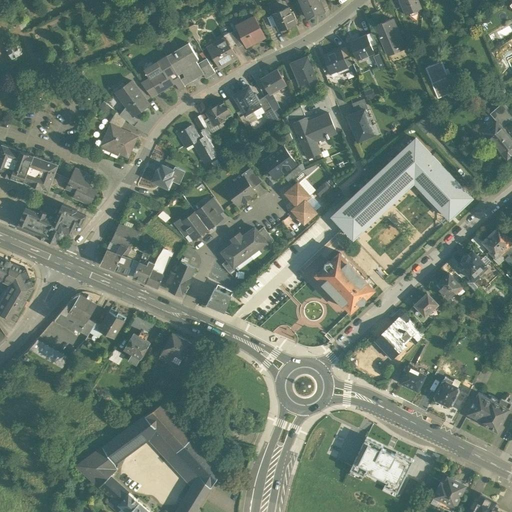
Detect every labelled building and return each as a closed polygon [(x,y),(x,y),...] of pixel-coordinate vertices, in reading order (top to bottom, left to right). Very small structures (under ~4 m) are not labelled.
[(318,0),(298,0),(307,18),(316,14),(315,11),(322,7),(318,0)] [(417,0),(399,0),(406,15),(421,9),(417,0)] [(295,24),(288,8),(272,15),(273,16),(277,26),(280,31),(295,24)] [(379,11),(370,15),(375,26),(376,26),(383,23),(379,11)] [(273,16),(267,18),(272,28),(277,26),(273,16)] [(264,36),(254,17),(253,17),(244,22),(243,22),(245,25),(238,29),(236,26),(237,30),(242,39),(241,39),(244,45),(246,48),(258,42),(257,40),(264,36)] [(383,23),(376,26),(388,55),(404,48),(392,19),(383,23)] [(237,30),(229,34),(235,43),(238,48),(244,45),(241,39),(242,39),(237,30)] [(229,33),(223,36),(224,38),(225,38),(230,47),(235,43),(229,34),(229,33)] [(377,44),(372,33),(366,35),(371,47),(377,44)] [(366,35),(350,42),(357,60),(374,53),(371,47),(366,35)] [(224,38),(214,44),(215,45),(207,50),(219,69),(225,65),(224,63),(236,57),(230,47),(225,38),(224,38)] [(24,58),(15,39),(4,45),(6,49),(6,50),(11,60),(12,59),(14,63),(24,58)] [(198,60),(188,44),(167,56),(176,72),(179,77),(184,86),(203,74),(204,74),(199,67),(196,61),(198,60)] [(345,47),(340,49),(345,60),(350,58),(345,47)] [(340,49),(333,52),(334,53),(324,57),(327,66),(325,67),(326,70),(329,69),(330,73),(336,70),(337,71),(347,67),(345,60),(340,49)] [(386,66),(381,54),(374,57),(380,69),(386,66)] [(167,56),(144,69),(146,73),(146,74),(147,74),(149,78),(158,93),(175,83),(173,80),(174,80),(171,75),(176,72),(167,56)] [(307,57),(291,64),(297,78),(300,86),(309,82),(311,88),(319,85),(307,57)] [(208,61),(199,67),(204,74),(203,74),(205,79),(215,73),(208,61)] [(442,61),(428,66),(434,82),(432,82),(438,98),(455,91),(448,76),(442,61)] [(277,70),(261,79),(270,95),(286,85),(277,70)] [(174,80),(173,80),(175,83),(179,91),(185,87),(184,86),(179,77),(174,80)] [(158,93),(149,78),(141,83),(151,97),(158,93)] [(297,78),(289,81),(294,93),(302,89),(300,86),(297,78)] [(149,104),(132,81),(125,87),(123,83),(114,90),(127,108),(133,115),(149,104)] [(248,86),(233,96),(239,106),(243,113),(244,113),(245,115),(240,119),(245,127),(258,120),(253,111),(260,107),(258,103),(260,102),(255,94),(253,95),(248,86)] [(280,109),(274,99),(267,102),(273,113),(280,109)] [(364,99),(352,104),(356,113),(364,109),(365,110),(368,109),(364,99)] [(218,105),(206,112),(215,126),(227,119),(226,118),(236,112),(234,109),(229,100),(219,106),(218,105)] [(243,113),(239,106),(234,109),(236,112),(240,119),(245,115),(244,113),(243,113)] [(133,115),(127,108),(121,115),(126,119),(132,125),(137,119),(133,115)] [(356,113),(348,116),(358,142),(375,135),(365,110),(364,109),(356,113)] [(117,112),(110,123),(111,125),(120,129),(126,119),(117,112)] [(305,118),(293,123),(308,158),(317,154),(312,143),(326,137),(328,140),(329,139),(327,135),(336,132),(328,114),(307,122),(305,118)] [(201,115),(195,119),(201,130),(207,127),(201,115)] [(427,117),(417,125),(425,134),(435,125),(427,117)] [(496,121),(484,132),(491,140),(503,129),(496,121)] [(120,129),(111,125),(102,145),(124,155),(129,146),(132,147),(137,137),(120,129)] [(203,131),(198,135),(192,125),(178,134),(186,148),(194,143),(201,155),(200,155),(205,163),(217,155),(203,131)] [(511,155),(511,139),(503,129),(491,140),(506,159),(507,160),(511,155)] [(289,134),(283,137),(287,142),(292,139),(289,134)] [(415,137),(336,212),(353,230),(415,173),(450,210),(468,193),(415,137)] [(21,149),(2,142),(0,147),(0,170),(2,172),(2,173),(11,176),(21,149)] [(283,146),(263,161),(275,179),(296,163),(283,146)] [(21,149),(11,176),(24,181),(34,154),(21,149)] [(34,154),(24,181),(49,190),(51,184),(55,172),(58,163),(34,154)] [(173,170),(163,165),(160,170),(158,169),(152,181),(169,188),(174,177),(181,180),(185,171),(175,166),(173,170)] [(298,166),(285,178),(289,182),(302,171),(298,166)] [(69,178),(65,187),(75,192),(73,196),(90,204),(97,189),(88,185),(93,175),(75,167),(69,178)] [(262,181),(251,167),(241,174),(244,178),(244,177),(253,188),(262,181)] [(302,171),(289,182),(293,187),(298,183),(307,176),(302,171)] [(55,172),(51,184),(64,190),(65,187),(69,178),(55,172)] [(244,178),(227,190),(237,205),(243,201),(244,202),(250,197),(249,196),(255,192),(253,188),(244,177),(244,178)] [(350,177),(338,186),(342,191),(354,182),(350,177)] [(293,187),(286,193),(297,206),(305,200),(309,196),(298,183),(293,187)] [(223,210),(214,198),(209,202),(218,214),(223,210)] [(305,200),(297,206),(292,210),(304,223),(316,213),(305,200)] [(404,217),(416,210),(410,200),(398,207),(404,217)] [(209,202),(195,212),(208,229),(222,218),(218,214),(209,202)] [(71,207),(62,203),(54,220),(46,239),(56,244),(58,238),(61,240),(64,233),(72,236),(76,227),(75,227),(77,223),(82,224),(86,215),(76,211),(77,210),(71,207)] [(47,213),(40,209),(39,212),(29,207),(20,227),(26,229),(25,230),(46,239),(54,220),(45,216),(47,213)] [(182,222),(181,222),(188,232),(194,239),(208,229),(195,212),(182,222)] [(182,222),(180,219),(174,224),(182,234),(184,235),(188,232),(181,222),(182,222)] [(139,233),(119,224),(115,233),(133,241),(139,233)] [(274,241),(263,227),(257,232),(266,243),(265,243),(267,246),(274,241)] [(507,237),(498,227),(490,234),(506,251),(511,247),(508,245),(511,241),(511,240),(508,236),(507,237)] [(254,228),(238,240),(250,255),(265,243),(266,243),(257,232),(254,228)] [(133,241),(115,233),(111,240),(121,245),(128,247),(133,241)] [(506,251),(490,234),(483,241),(491,250),(489,251),(495,257),(500,253),(502,255),(506,251)] [(111,240),(107,250),(116,254),(121,245),(111,240)] [(238,240),(222,252),(228,260),(234,267),(234,266),(250,255),(238,240)] [(127,248),(121,256),(126,257),(130,249),(127,248)] [(152,252),(145,248),(142,254),(148,257),(152,252)] [(107,250),(100,265),(108,269),(109,269),(114,271),(121,256),(116,254),(107,250)] [(469,254),(464,256),(462,260),(462,261),(459,263),(458,264),(461,267),(472,278),(477,273),(480,276),(489,268),(473,251),(469,254)] [(510,256),(506,251),(502,255),(506,260),(510,256)] [(171,257),(161,252),(158,258),(155,263),(165,268),(171,257)] [(349,262),(340,252),(331,260),(327,261),(326,265),(316,274),(351,311),(360,302),(364,301),(365,297),(374,289),(365,279),(349,262)] [(121,256),(114,271),(127,276),(133,261),(126,257),(121,256)] [(453,256),(447,262),(456,271),(461,267),(458,264),(459,263),(453,256)] [(0,258),(0,280),(9,284),(9,285),(0,300),(0,308),(4,312),(2,316),(11,322),(12,320),(13,321),(17,314),(16,314),(31,288),(30,286),(32,286),(28,278),(26,279),(25,277),(27,276),(24,268),(22,268),(0,258)] [(228,260),(222,264),(229,274),(236,269),(234,266),(234,267),(228,260)] [(147,266),(139,262),(132,278),(146,283),(152,270),(154,265),(148,262),(147,266)] [(456,271),(447,262),(441,268),(447,274),(450,272),(459,283),(463,279),(456,271)] [(165,268),(155,263),(154,265),(152,270),(160,273),(162,270),(165,268)] [(172,286),(170,290),(181,295),(182,293),(189,278),(194,268),(182,263),(177,275),(172,286)] [(472,278),(461,267),(456,271),(463,279),(467,283),(472,278)] [(152,270),(146,283),(158,288),(164,275),(160,273),(152,270)] [(447,274),(439,283),(440,284),(438,287),(448,298),(455,292),(456,294),(463,287),(459,283),(450,272),(447,274)] [(177,275),(171,273),(166,284),(172,286),(177,275)] [(472,278),(467,283),(474,290),(484,281),(480,276),(477,273),(472,278)] [(219,286),(218,290),(215,289),(206,306),(217,311),(218,310),(225,312),(232,294),(234,292),(230,290),(220,286),(219,286)] [(427,293),(415,305),(426,315),(438,304),(427,293)] [(80,294),(67,316),(61,312),(54,319),(56,320),(74,331),(76,328),(88,335),(90,332),(95,323),(88,319),(97,304),(80,294)] [(411,319),(402,310),(396,315),(399,318),(400,317),(406,324),(411,319)] [(116,316),(109,311),(100,326),(95,323),(90,332),(99,337),(102,332),(114,339),(126,318),(118,313),(116,316)] [(399,318),(376,340),(393,358),(406,345),(404,343),(409,338),(415,333),(406,324),(400,317),(399,318)] [(424,334),(411,319),(406,324),(415,333),(409,338),(415,345),(424,334)] [(148,336),(141,332),(138,337),(134,334),(125,350),(132,354),(140,359),(149,344),(145,341),(148,336)] [(191,344),(172,334),(164,350),(182,360),(191,344)] [(68,358),(37,340),(28,349),(62,369),(68,358)] [(114,350),(108,360),(118,366),(124,356),(114,350)] [(182,360),(164,350),(160,357),(178,367),(182,360)] [(499,355),(494,353),(490,362),(494,364),(499,355)] [(140,359),(132,354),(128,360),(136,365),(140,359)] [(413,368),(408,365),(400,381),(418,390),(426,374),(413,368)] [(454,381),(445,376),(444,379),(443,379),(435,395),(436,399),(439,400),(439,402),(439,403),(440,404),(441,405),(443,405),(444,404),(445,403),(448,405),(452,404),(459,390),(458,386),(452,383),(454,381)] [(176,388),(160,379),(155,388),(171,397),(176,388)] [(490,398),(478,392),(468,412),(481,419),(479,421),(497,431),(509,408),(498,403),(499,400),(491,396),(490,398)] [(222,470),(161,404),(145,416),(157,430),(200,476),(210,488),(222,470)] [(145,416),(103,447),(114,462),(147,437),(157,430),(145,416)] [(200,476),(157,430),(147,437),(193,487),(200,476)] [(366,437),(351,469),(364,475),(366,471),(387,481),(385,486),(397,492),(413,460),(397,453),(396,455),(382,448),(383,446),(366,437)] [(114,462),(103,447),(77,466),(99,487),(110,477),(117,471),(114,462)] [(193,487),(178,511),(195,511),(210,488),(200,476),(193,487)] [(466,485),(448,476),(444,483),(441,481),(431,501),(452,511),(466,485)] [(129,493),(110,477),(99,487),(111,497),(119,504),(129,493)] [(150,511),(129,493),(119,504),(122,507),(127,511),(150,511)] [(495,502),(481,494),(471,511),(500,511),(496,510),(498,507),(494,505),(495,502)] [(119,504),(111,497),(107,502),(117,511),(118,511),(122,507),(119,504)]
